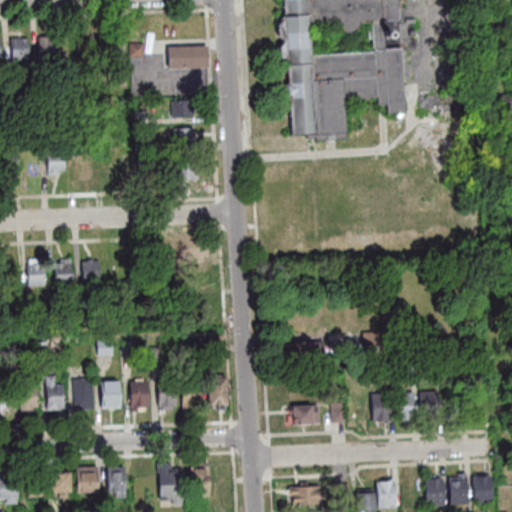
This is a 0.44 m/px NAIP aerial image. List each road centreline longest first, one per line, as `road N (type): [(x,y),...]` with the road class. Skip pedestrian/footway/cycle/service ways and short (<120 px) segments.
road 1 (residential): [(252,511),(221,0)]
road 2 (residential): [(246,434),(0,444)]
road 3 (residential): [(485,446),(249,457)]
road 4 (residential): [(233,212),(0,220)]
